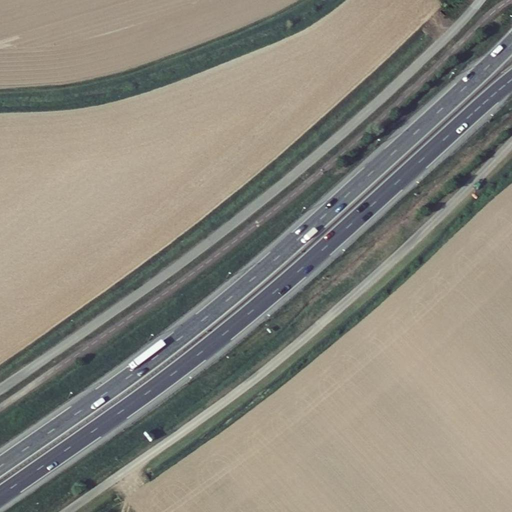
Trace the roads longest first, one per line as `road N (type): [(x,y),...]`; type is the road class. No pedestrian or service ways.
road 1 (trunk): [(511,42),(221,305),(0,466)]
road 2 (trunk): [(0,495),(257,306),(511,78)]
